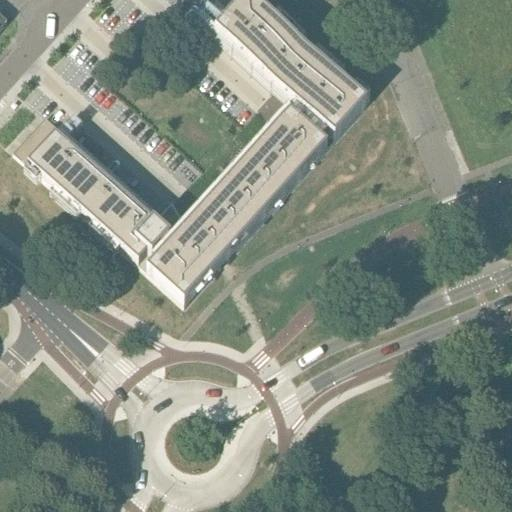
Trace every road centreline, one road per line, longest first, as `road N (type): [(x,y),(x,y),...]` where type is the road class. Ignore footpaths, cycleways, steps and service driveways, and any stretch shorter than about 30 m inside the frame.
road 1 (primary): [(184,496),(226,487),(249,431),(322,382),(511,303)]
road 2 (primary): [(488,284),(339,345),(236,406),(196,398),(160,412)]
road 3 (residential): [(488,284),(376,0)]
road 4 (residential): [(20,59),(179,200)]
road 5 (residential): [(264,106),(145,0)]
road 6 (tertiary): [(160,412),(52,315)]
